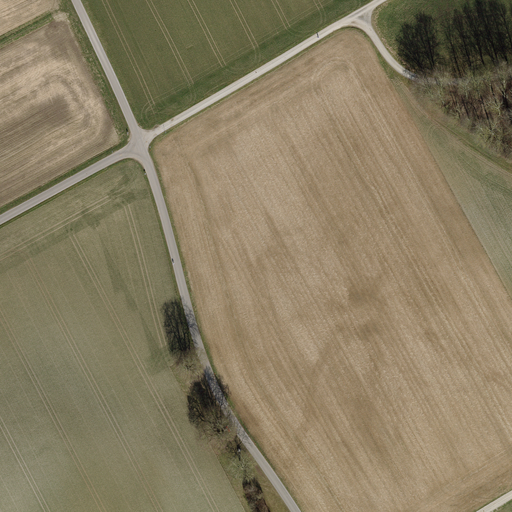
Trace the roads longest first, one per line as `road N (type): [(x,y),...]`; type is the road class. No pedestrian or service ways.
road 1 (unclassified): [(140,141),(200,354),(295,511)]
road 2 (track): [(391,0),(140,141)]
road 3 (track): [(511,70),(416,79),(389,60),(364,16)]
road 4 (unclassified): [(140,141),(0,219)]
road 5 (unclassified): [(73,0),(140,141)]
